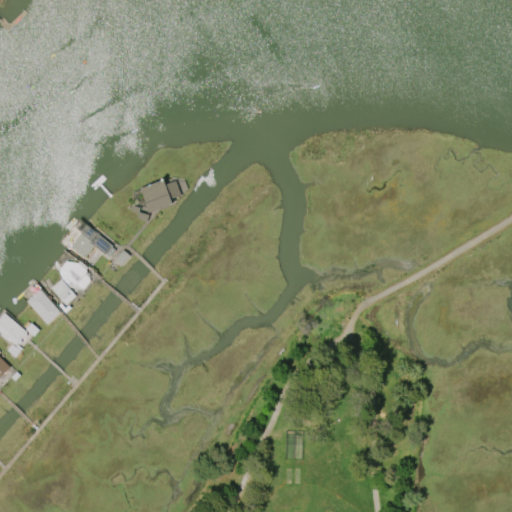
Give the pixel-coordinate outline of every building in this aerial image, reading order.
[(176,181),(181,195),(170,199),(172,204),(148,213),(139,189),(162,180),(164,185),(176,181)] [(85,225),(111,246),(105,254),(94,246),(84,258),(70,246),(80,234),(79,233),(85,225)] [(58,270),(66,261),(77,263),(79,260),(88,268),(86,270),(89,282),(83,290),(72,289),(61,280),(58,270)] [(46,325),(26,301),(39,289),(60,313),(46,325)] [(0,316),(3,313),(26,333),(15,345),(6,338),(5,339),(1,335),(1,334),(0,333),(0,316)] [(0,376),(0,358),(9,367),(0,376)]
